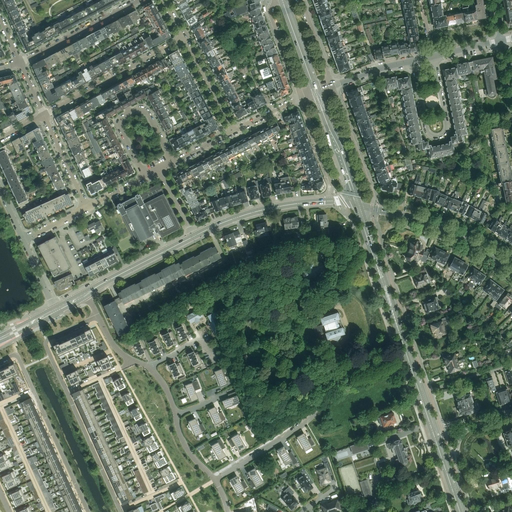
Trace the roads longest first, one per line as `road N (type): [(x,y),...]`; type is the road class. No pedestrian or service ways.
road 1 (residential): [(121,511),(45,346),(97,317)]
road 2 (secondary): [(420,394),(357,204)]
road 3 (residential): [(0,360),(18,358),(88,511)]
road 4 (residential): [(412,62),(425,127),(440,137),(446,127),(434,58)]
road 5 (tertiary): [(511,271),(440,228),(371,208)]
road 6 (secondary): [(330,201),(262,209),(193,236)]
road 7 (residential): [(140,0),(19,62)]
road 8 (residential): [(371,208),(331,86)]
road 9 (secondary): [(460,511),(420,394)]
road 10 (secondary): [(193,236),(85,293)]
